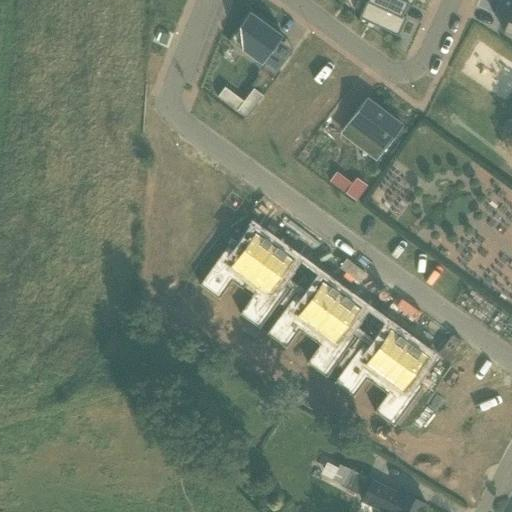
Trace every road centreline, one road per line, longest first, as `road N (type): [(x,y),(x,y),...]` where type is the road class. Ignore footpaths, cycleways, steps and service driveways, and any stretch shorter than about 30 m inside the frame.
road 1 (residential): [(511,367),(162,108),(205,0)]
road 2 (residential): [(288,0),(375,70),(398,75),(428,57),(453,0)]
